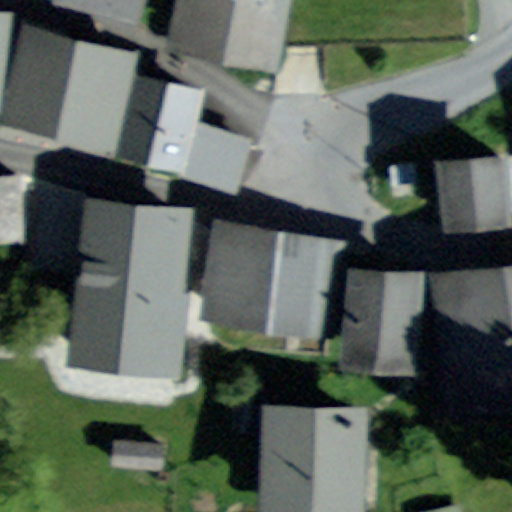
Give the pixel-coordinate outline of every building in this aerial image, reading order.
[(189,0),(183,28),(269,48),(280,0),(189,0)] [(0,18),(0,79),(9,20),(0,18)] [(22,38),(4,110),(82,129),(115,137),(132,64),(22,38)] [(199,97),(138,83),(124,143),(152,149),(186,157),(199,97)] [(251,138),(198,123),(184,168),(207,175),(237,184),(251,138)] [(450,160),(452,209),(507,207),(505,172),(504,157),(450,160)] [(20,178),(0,177),(0,227),(19,228),(20,178)] [(93,208),(78,350),(179,360),(185,298),(180,297),(173,296),(181,217),(93,208)] [(343,251),(223,231),(210,306),(296,320),(330,326),(343,251)] [(453,330),(459,393),(511,387),(511,261),(446,269),(453,330)] [(421,272),(360,268),(354,359),(415,363),(421,272)] [(358,415),(276,412),(273,495),(355,498),(357,455),(358,415)]
